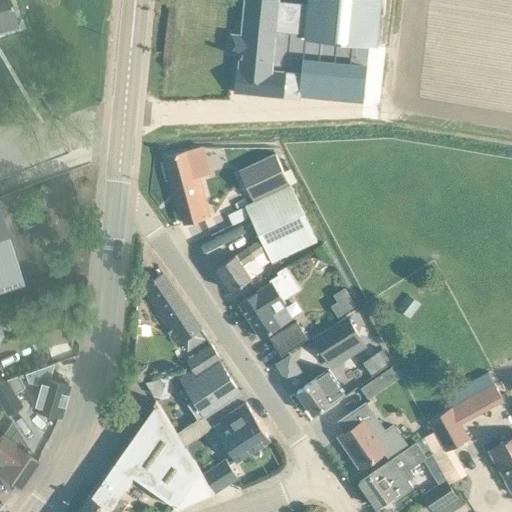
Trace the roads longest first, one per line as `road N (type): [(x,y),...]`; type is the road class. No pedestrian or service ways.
road 1 (residential): [(321,477),(132,205),(115,197)]
road 2 (secondary): [(36,511),(90,406),(115,197)]
road 3 (secondary): [(115,197),(134,0)]
